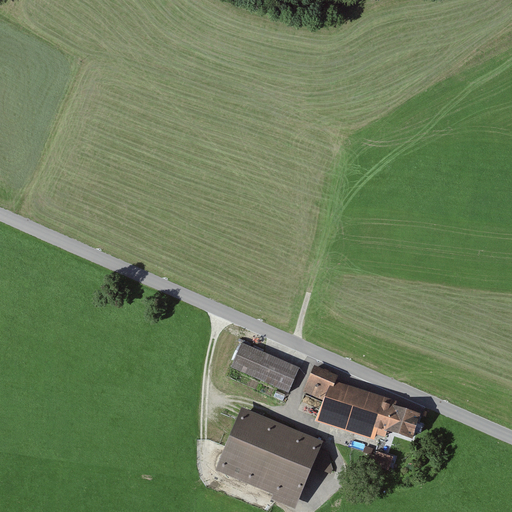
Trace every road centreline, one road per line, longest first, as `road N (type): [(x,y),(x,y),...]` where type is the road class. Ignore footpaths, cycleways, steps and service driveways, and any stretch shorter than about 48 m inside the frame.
road 1 (unclassified): [(0,214),(511,438)]
road 2 (track): [(206,436),(223,311)]
